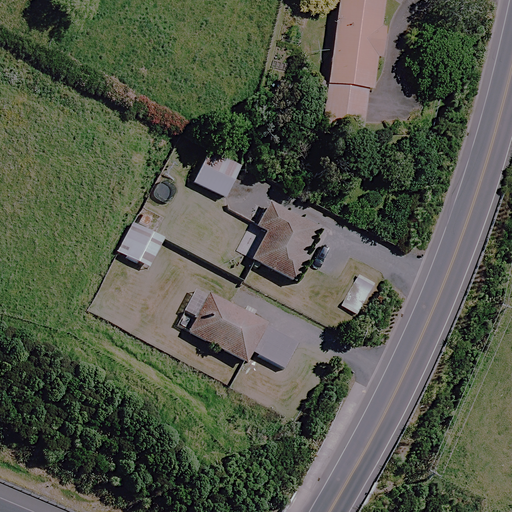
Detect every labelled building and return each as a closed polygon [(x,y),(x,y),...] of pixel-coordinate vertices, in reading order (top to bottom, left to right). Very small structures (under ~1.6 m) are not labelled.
[(365,92),(370,92),(373,62),(376,63),(380,31),(378,31),(381,0),(335,0),(325,87),(321,127),(360,132),(365,92)] [(238,169),(205,153),(189,186),(222,202),(238,169)] [(321,218),(270,193),(253,228),(248,226),(232,257),(289,285),(321,218)] [(161,241),(130,225),(114,254),(145,271),(161,241)] [(133,277),(115,269),(101,298),(120,306),(133,277)] [(261,330),(262,328),(193,291),(173,330),(242,366),(248,355),(280,372),(293,348),(261,330)]
